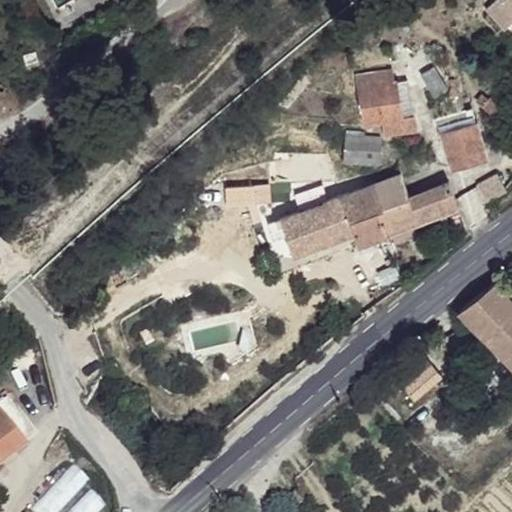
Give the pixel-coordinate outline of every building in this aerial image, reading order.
[(511,20),(511,0),(492,0),(492,1),(510,22),(511,20)] [(510,22),(492,1),(485,6),(503,28),(510,22)] [(409,58),(401,54),(395,64),(402,70),(409,58)] [(344,55),(327,55),(329,69),(344,72),(344,55)] [(386,72),(355,77),(361,124),(379,121),(382,135),(413,129),(411,113),(400,115),(395,81),(388,82),(386,72)] [(405,79),(395,81),(400,115),(411,113),(405,79)] [(470,127),(439,136),(446,171),(481,161),(470,127)] [(377,139),(340,139),(342,165),(376,165),(377,139)] [(365,187),(336,195),(265,220),(270,236),(280,235),(287,253),(350,228),(358,246),(454,209),(444,183),(403,198),(394,174),(365,187)] [(259,182),(219,186),(221,203),(262,199),(259,182)] [(511,311),(493,292),(458,323),(511,370),(511,311)] [(431,370),(399,397),(409,408),(439,383),(431,370)] [(1,404),(0,404),(0,462),(26,443),(1,404)]
